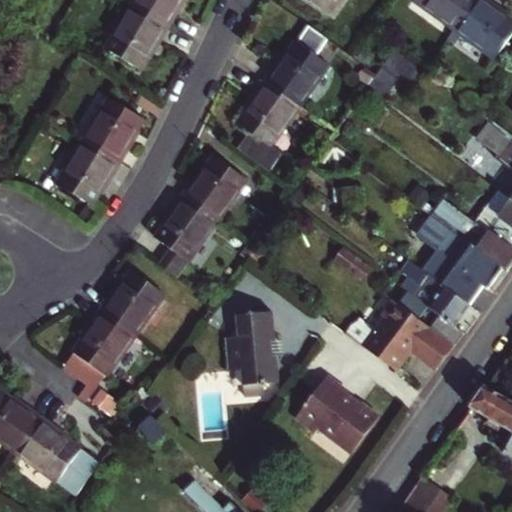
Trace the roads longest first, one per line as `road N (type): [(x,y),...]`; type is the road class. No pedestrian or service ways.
road 1 (residential): [(237,0),(129,219),(99,255),(34,276)]
road 2 (residential): [(363,511),(511,302)]
